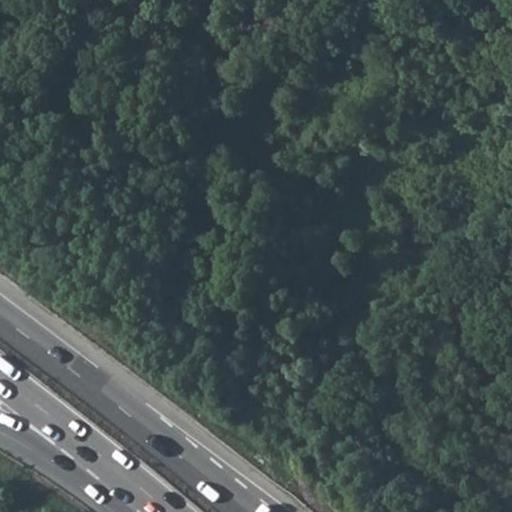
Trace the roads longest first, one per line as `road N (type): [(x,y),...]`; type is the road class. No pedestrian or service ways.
road 1 (trunk): [(246,511),(0,316)]
road 2 (trunk): [(0,376),(109,463)]
